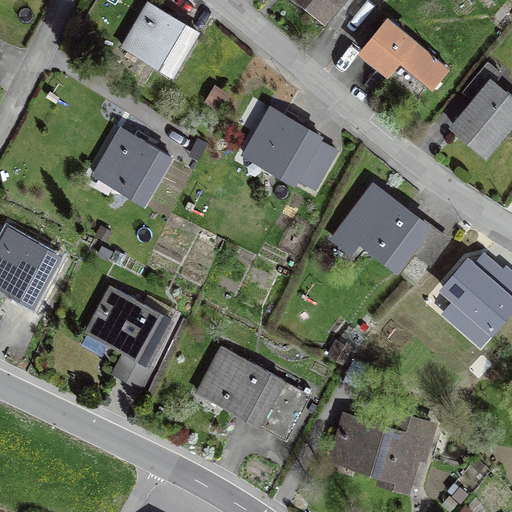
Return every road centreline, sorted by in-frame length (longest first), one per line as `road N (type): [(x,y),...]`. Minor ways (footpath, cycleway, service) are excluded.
road 1 (residential): [(511,233),(459,203),(216,0)]
road 2 (tertiary): [(0,383),(247,511)]
road 3 (residential): [(69,0),(0,132)]
